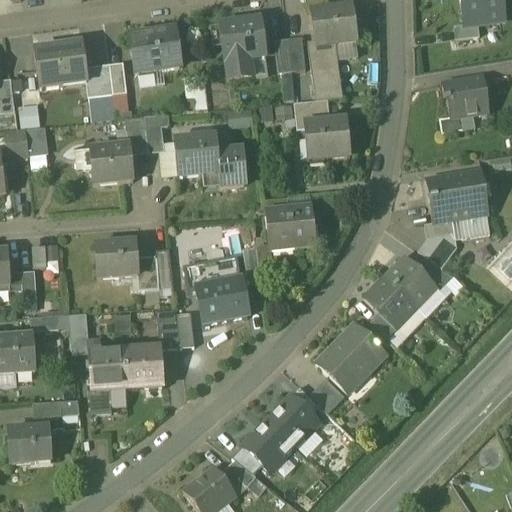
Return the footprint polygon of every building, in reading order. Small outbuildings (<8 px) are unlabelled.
[(500,0),(458,0),(463,30),(463,31),(477,29),(504,25),(500,0)] [(352,11),(310,17),(315,51),(315,52),(333,50),(357,47),(352,11)] [(243,28),(219,31),(224,67),(225,67),(248,63),(265,61),(259,24),(243,26),(243,28)] [(477,29),(463,31),(463,30),(453,32),(455,45),(479,42),(477,29)] [(35,35),(36,48),(81,46),(80,33),(35,35)] [(174,36),(132,42),(137,78),(139,78),(139,76),(153,73),(153,75),(179,72),(174,36)] [(302,42),(288,44),(291,68),(292,77),(306,75),(302,42)] [(288,44),(274,46),(277,70),(291,68),(288,44)] [(82,48),(34,55),(40,93),(87,87),(82,48)] [(333,50),(315,52),(315,51),(308,52),(315,106),(328,105),(340,103),(333,50)] [(248,63),(225,67),(228,87),(251,83),(248,63)] [(123,68),(110,70),(113,100),(127,98),(123,68)] [(110,70),(97,71),(100,101),(113,100),(110,70)] [(483,82),(442,89),(445,109),(448,108),(450,122),(450,124),(462,122),(489,118),(483,82)] [(11,84),(0,85),(0,117),(0,119),(15,117),(11,84)] [(315,106),(294,108),(295,122),(328,119),(328,127),(329,127),(328,105),(315,106)] [(19,110),(20,130),(40,129),(39,109),(19,110)] [(253,128),(252,114),(228,115),(229,130),(253,128)] [(462,122),(450,124),(450,122),(439,124),(441,139),(464,135),(462,122)] [(328,127),(305,129),(308,164),(309,164),(308,162),(324,161),(324,163),(349,160),(346,125),(329,127),(328,127)] [(47,132),(29,133),(31,170),(49,169),(47,132)] [(161,132),(146,134),(149,159),(165,157),(161,132)] [(146,134),(126,136),(128,150),(130,150),(131,160),(149,159),(146,134)] [(25,135),(6,138),(9,163),(29,161),(25,135)] [(216,142),(174,146),(178,182),(219,178),(220,192),(245,190),(242,156),(217,158),(216,142)] [(128,150),(90,154),(93,190),(133,186),(131,160),(130,150),(128,150)] [(481,176),(426,185),(433,229),(488,220),(481,176)] [(0,212),(19,211),(18,184),(0,186),(0,212)] [(290,203),(264,205),(255,221),(265,220),(265,218),(289,216),(287,204),(290,204),(290,203)] [(289,216),(265,218),(265,220),(268,249),(293,246),(294,254),(315,252),(311,213),(289,216)] [(455,239),(427,243),(418,256),(429,265),(442,274),(457,254),(455,239)] [(136,247),(95,250),(97,284),(144,280),(143,262),(137,263),(136,247)] [(34,268),(59,267),(58,249),(33,250),(34,268)] [(261,285),(257,252),(243,254),(247,287),(261,285)] [(7,257),(0,257),(0,297),(10,296),(7,257)] [(157,261),(143,262),(144,280),(146,304),(160,303),(157,261)] [(419,275),(404,261),(393,272),(396,275),(387,284),(415,312),(434,292),(435,291),(419,275)] [(442,274),(429,265),(419,275),(435,291),(434,292),(439,297),(454,283),(442,274)] [(35,277),(21,278),(23,306),(37,305),(35,277)] [(415,312),(387,284),(378,294),(375,291),(363,303),(379,318),(395,333),(396,332),(415,312)] [(241,286),(197,294),(204,329),(247,321),(241,286)] [(395,333),(379,318),(370,326),(392,347),(401,337),(396,332),(395,333)] [(86,319),(68,320),(70,342),(88,341),(86,319)] [(58,321),(30,323),(31,337),(59,335),(58,321)] [(177,327),(163,328),(166,354),(180,353),(177,327)] [(355,328),(316,368),(341,393),(365,370),(370,375),(386,359),(355,328)] [(32,341),(0,343),(0,379),(35,377),(32,341)] [(160,354),(124,356),(127,395),(146,394),(145,390),(161,388),(161,393),(163,392),(160,354)] [(124,356),(88,358),(91,397),(110,396),(110,392),(126,391),(126,395),(127,395),(124,356)] [(344,402),(326,384),(309,401),(327,419),(344,402)] [(126,391),(110,392),(110,396),(111,413),(128,412),(126,395),(126,391)] [(295,448),(320,422),(290,393),(265,419),(295,448)] [(110,396),(91,397),(90,397),(92,419),(112,418),(111,413),(110,396)] [(61,407),(33,409),(34,423),(45,423),(62,421),(61,407)] [(270,474),(295,448),(265,419),(240,444),(270,474)] [(34,423),(34,433),(7,435),(10,469),(51,466),(49,432),(45,433),(45,423),(34,423)] [(256,482),(235,466),(219,479),(224,486),(233,480),(247,492),(256,482)] [(214,473),(183,497),(194,511),(220,511),(235,500),(224,486),(219,479),(214,473)]
